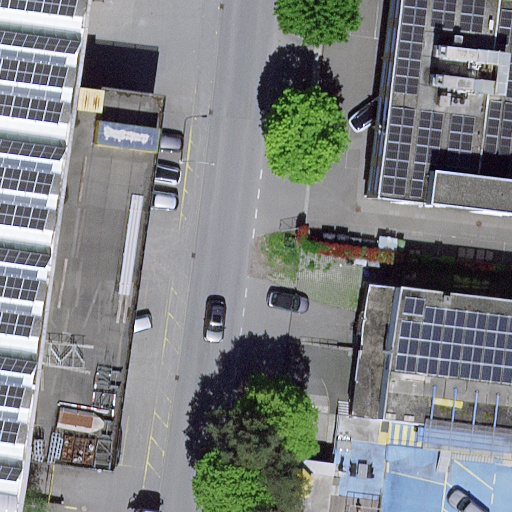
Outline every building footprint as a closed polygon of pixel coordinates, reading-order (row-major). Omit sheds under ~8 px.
[(94,0),(0,0),(0,511),(21,511),(28,461),(113,473),(165,95),(82,84),(94,0)] [(511,4),(477,0),(368,0),(344,201),(511,221),(511,4)] [(511,224),(463,221),(461,241),(511,245),(511,224)] [(511,304),(355,286),(339,419),(394,425),(399,426),(396,450),(511,463),(511,304)] [(292,511),(383,511),(394,425),(339,419),(333,465),(298,461),(292,511)]
